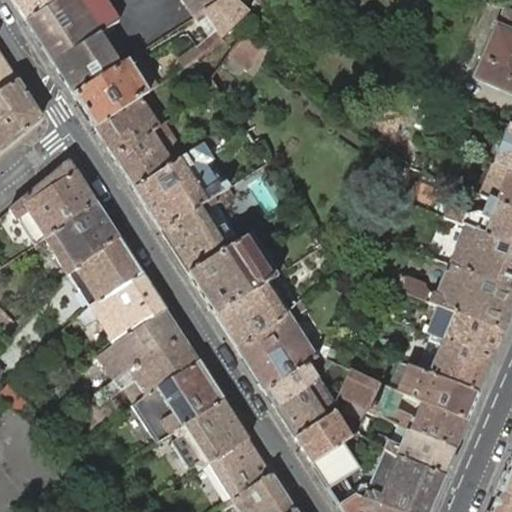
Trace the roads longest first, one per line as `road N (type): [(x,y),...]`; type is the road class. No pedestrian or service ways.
road 1 (tertiary): [(66,129),(315,511)]
road 2 (tertiary): [(511,384),(457,511)]
road 3 (tertiary): [(0,22),(66,129)]
